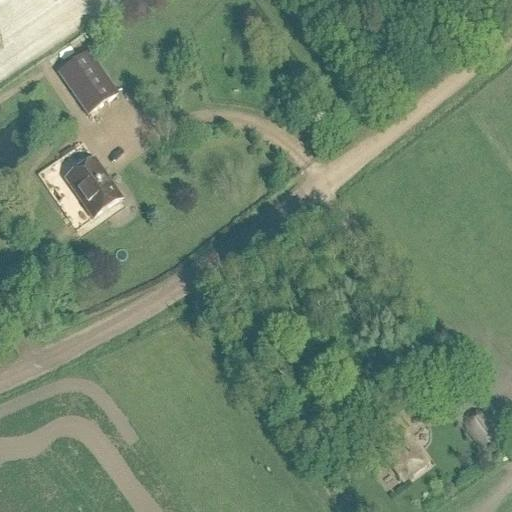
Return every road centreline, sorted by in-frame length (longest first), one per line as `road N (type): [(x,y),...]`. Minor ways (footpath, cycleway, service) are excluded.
road 1 (track): [(0,380),(184,287),(511,36)]
road 2 (unknown): [(328,178),(499,440)]
